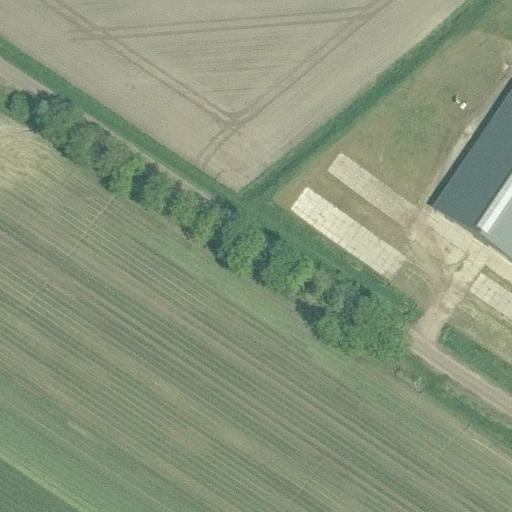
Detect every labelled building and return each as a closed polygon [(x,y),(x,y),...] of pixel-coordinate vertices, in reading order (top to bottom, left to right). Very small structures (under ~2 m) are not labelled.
[(389,91),(403,105),(430,79),(417,65),(389,91)] [(511,266),(511,104),(437,215),(511,266)] [(306,156),(289,176),(313,196),(330,176),(306,156)] [(367,203),(336,179),(320,199),(351,224),(367,203)] [(271,199),(256,224),(320,263),(335,238),(271,199)] [(359,231),(400,259),(413,241),(371,213),(359,231)] [(435,294),(448,314),(503,351),(511,363),(503,368),(486,392),(499,384),(511,365),(511,321),(494,309),(481,318),(464,290),(450,281),(440,287),(435,294)]
